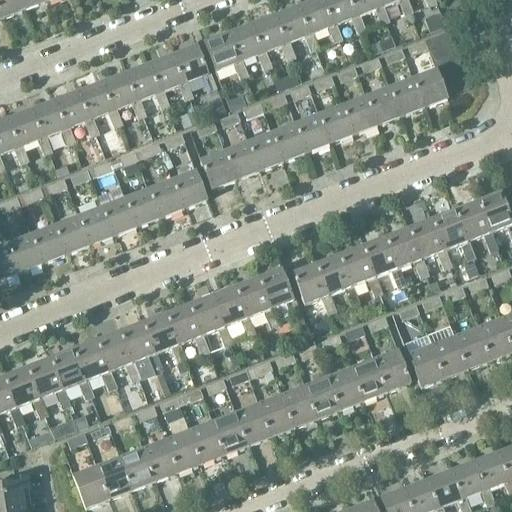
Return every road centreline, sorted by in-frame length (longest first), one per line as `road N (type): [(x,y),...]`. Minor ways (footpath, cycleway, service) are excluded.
road 1 (residential): [(0,332),(511,131)]
road 2 (residential): [(237,511),(511,405)]
road 3 (residential): [(206,0),(0,77)]
